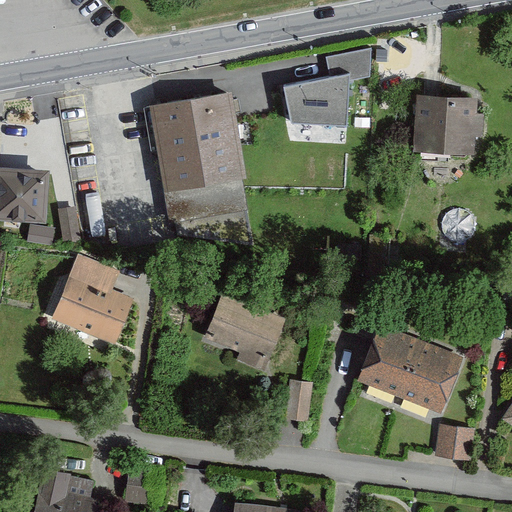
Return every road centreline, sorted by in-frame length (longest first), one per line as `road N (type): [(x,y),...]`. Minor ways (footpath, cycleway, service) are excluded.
road 1 (residential): [(0,423),(511,488)]
road 2 (tertiary): [(0,77),(431,0)]
